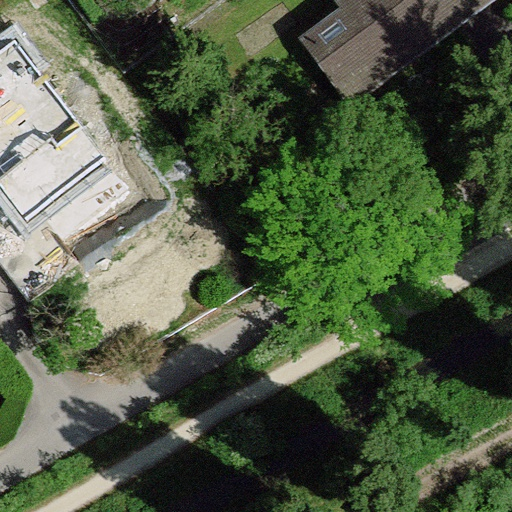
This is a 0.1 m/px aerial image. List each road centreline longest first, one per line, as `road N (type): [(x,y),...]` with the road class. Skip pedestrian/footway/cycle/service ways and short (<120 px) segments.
road 1 (residential): [(511,178),(0,475)]
road 2 (track): [(511,244),(51,511)]
